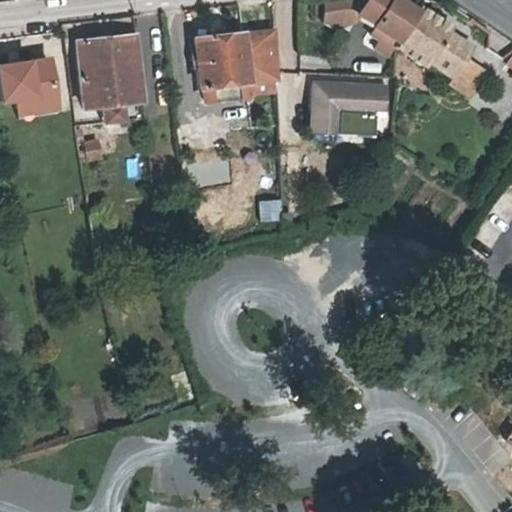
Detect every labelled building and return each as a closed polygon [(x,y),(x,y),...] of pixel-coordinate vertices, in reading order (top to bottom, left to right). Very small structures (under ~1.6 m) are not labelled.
[(354,0),(320,3),(322,29),(356,26),(354,0)] [(381,46),(376,52),(390,61),(397,51),(420,15),(395,0),(370,0),(359,17),(377,29),(376,31),(386,38),(381,46)] [(420,15),(397,51),(434,76),(438,72),(452,81),(451,84),(472,96),(487,72),(467,58),(473,49),(452,35),(454,30),(422,11),(420,15)] [(84,25),(85,38),(131,35),(130,22),(84,25)] [(376,31),(370,39),(381,46),(386,38),(376,31)] [(196,41),(200,91),(206,90),(244,86),(278,82),(276,33),(196,41)] [(136,37),(79,44),(85,111),(103,109),(105,126),(127,124),(125,107),(143,104),(136,37)] [(15,110),(54,104),(48,62),(0,69),(0,103),(14,102),(15,110)] [(244,86),(206,90),(207,105),(246,100),(244,86)] [(386,94),(312,92),(311,142),(385,144),(386,94)] [(54,104),(15,110),(18,121),(56,115),(54,104)] [(81,142),(82,161),(100,161),(99,141),(81,142)] [(257,201),(258,223),(283,222),(282,199),(257,201)]
